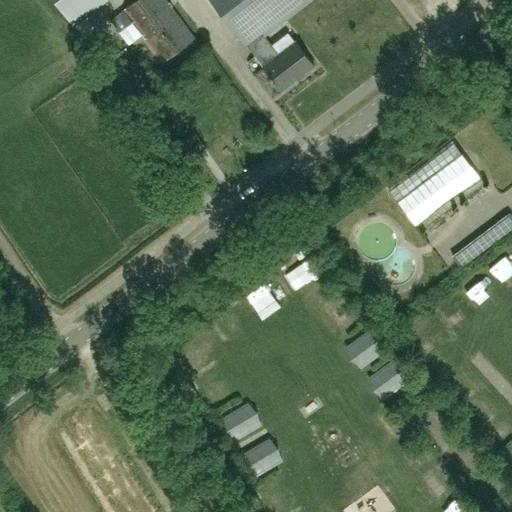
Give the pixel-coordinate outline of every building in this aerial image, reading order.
[(91,0),(56,0),(69,17),(91,0)] [(166,0),(138,0),(125,10),(164,61),(195,38),(166,0)] [(216,0),(249,42),(247,44),(265,67),(282,90),(315,64),(297,41),(280,55),(263,32),(304,0),(216,0)] [(453,141),(388,189),(416,227),(481,179),(453,141)] [(511,215),(509,211),(494,223),(500,232),(511,222),(511,215)] [(411,295),(424,268),(400,256),(405,244),(379,231),(365,258),(388,269),(382,281),(411,295)] [(470,242),(451,257),(459,268),(479,253),(470,242)] [(292,279),(305,297),(329,279),(315,262),(292,279)] [(269,270),(260,276),(262,279),(271,274),(269,270)] [(236,294),(226,300),(228,304),(238,298),(236,294)] [(192,375),(216,348),(204,337),(180,365),(192,375)] [(385,374),(399,392),(414,379),(400,362),(385,374)] [(383,406),(398,392),(384,376),(369,390),(383,406)] [(187,381),(192,390),(196,388),(190,379),(187,381)] [(484,429),(507,414),(496,398),(473,414),(484,429)] [(504,455),(511,447),(511,423),(492,443),(504,455)] [(421,472),(436,461),(425,445),(410,455),(421,472)] [(283,507),(294,499),(284,485),(273,494),(283,507)] [(456,488),(437,505),(442,511),(450,511),(465,499),(456,488)] [(251,493),(257,503),(260,501),(255,491),(251,493)] [(272,494),(263,499),(270,511),(277,511),(281,510),(272,494)] [(454,511),(455,511),(476,511),(471,501),(454,511)]
